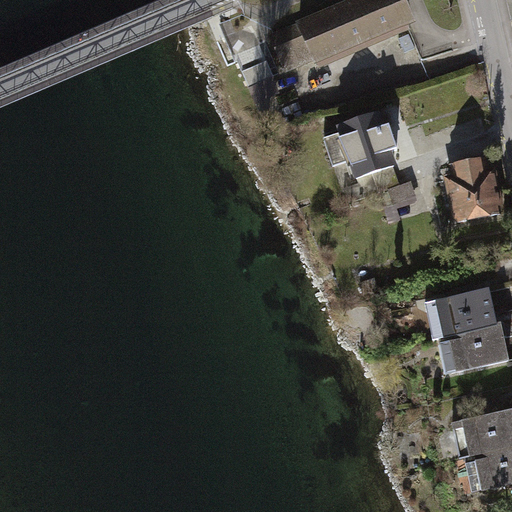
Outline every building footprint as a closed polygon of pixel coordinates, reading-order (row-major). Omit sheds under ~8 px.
[(411,25),(400,0),(367,0),(273,38),(288,75),(411,25)] [(239,59),(247,91),(274,84),(267,52),(239,59)] [(406,165),(388,113),(328,134),(340,167),(355,162),(362,180),(406,165)] [(461,180),(450,182),(460,225),(509,214),(500,172),(490,174),(487,159),(458,166),(461,180)] [(401,211),(420,204),(415,190),(396,197),(401,211)] [(432,383),(511,363),(511,350),(511,345),(502,311),(497,290),(435,305),(445,345),(423,350),(432,383)] [(511,412),(456,425),(464,463),(482,459),(489,492),(511,487),(511,412)]
